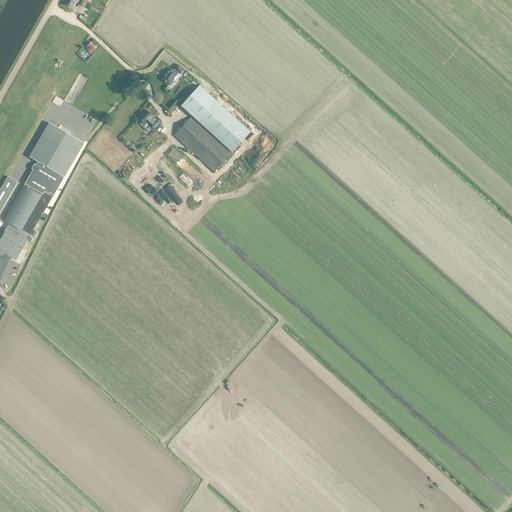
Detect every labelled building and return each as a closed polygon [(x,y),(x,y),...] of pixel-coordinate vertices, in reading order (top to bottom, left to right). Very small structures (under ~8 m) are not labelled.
[(91,42),(85,49),(89,52),(88,53),(90,55),(97,48),(91,42)] [(171,69),(170,69),(162,79),(162,80),(168,85),(169,85),(170,84),(171,85),(174,82),(172,81),(177,75),(177,74),(178,72),(180,74),(181,74),(184,70),(184,69),(183,69),(178,65),(177,65),(174,69),(175,70),(173,71),(171,69)] [(199,86),(181,106),(232,153),(251,132),(199,86)] [(146,110),(138,119),(145,125),(148,122),(150,124),(149,125),(154,130),(161,122),(156,118),(155,119),(152,116),(153,116),(146,110)] [(214,172),(231,153),(191,117),(174,136),(214,172)] [(9,224),(0,238),(0,277),(11,258),(14,254),(18,256),(53,197),(52,196),(53,194),(54,195),(84,143),(49,123),(29,157),(38,162),(4,221),(9,224)] [(8,177),(0,190),(0,212),(18,182),(9,177),(8,177)]
